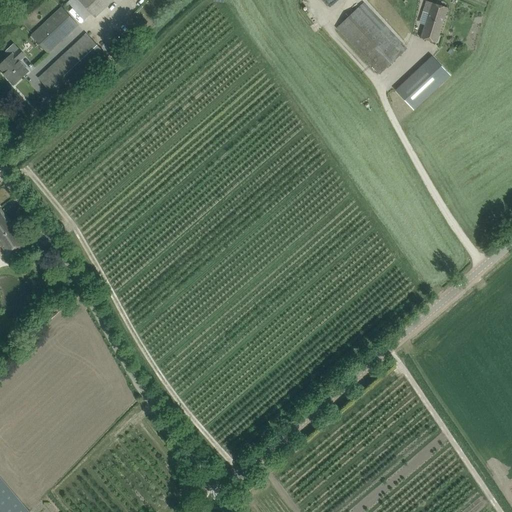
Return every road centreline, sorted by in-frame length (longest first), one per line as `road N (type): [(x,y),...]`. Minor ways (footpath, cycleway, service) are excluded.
road 1 (unclassified): [(218,496),(145,393),(51,229),(0,173)]
road 2 (unclassified): [(218,496),(511,242)]
